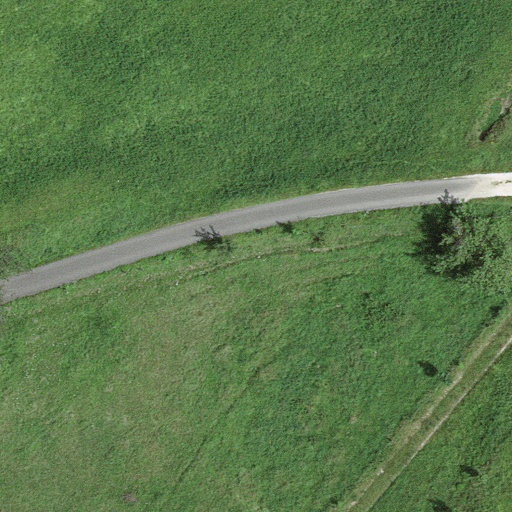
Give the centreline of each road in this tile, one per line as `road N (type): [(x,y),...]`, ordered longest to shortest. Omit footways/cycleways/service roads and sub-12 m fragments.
road 1 (track): [(511,185),(266,215),(0,291)]
road 2 (track): [(353,511),(511,322)]
